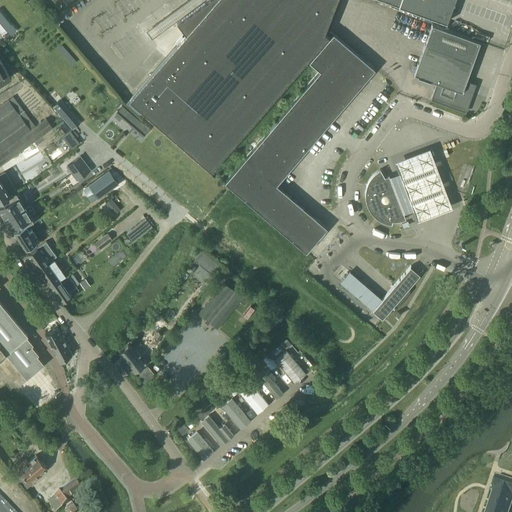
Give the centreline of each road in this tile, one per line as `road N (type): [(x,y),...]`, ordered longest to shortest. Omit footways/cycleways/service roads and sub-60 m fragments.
road 1 (unclassified): [(489,277),(361,235),(346,210),(345,187),(352,165),(394,112),(473,132),(482,127),(511,56)]
road 2 (tertiary): [(489,277),(430,365),(263,511)]
road 3 (tertiary): [(293,511),(416,410),(455,365),(504,284)]
road 4 (residential): [(187,474),(86,343)]
road 5 (residential): [(0,264),(74,410)]
road 6 (residential): [(187,474),(313,371)]
road 7 (residential): [(74,410),(135,486),(187,474)]
road 8 (residential): [(86,343),(0,225)]
